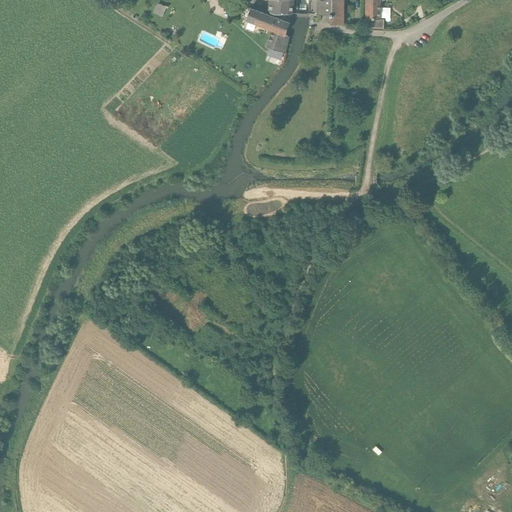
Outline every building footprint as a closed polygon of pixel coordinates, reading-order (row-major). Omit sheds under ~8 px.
[(270,0),(269,12),(275,14),(292,14),(293,0),(270,0)] [(329,17),(330,17),(330,24),(343,25),(343,0),(316,0),(317,14),(329,15),(329,17)] [(367,19),(366,28),(384,28),(384,20),(380,20),(380,0),(365,0),(365,19),(367,19)] [(155,13),(164,16),(167,5),(158,2),(155,13)] [(286,53),(286,50),(290,37),(285,35),(290,23),(283,21),(250,8),(245,21),(270,31),(265,47),(269,48),(267,57),(282,62),(285,53),(286,53)]
